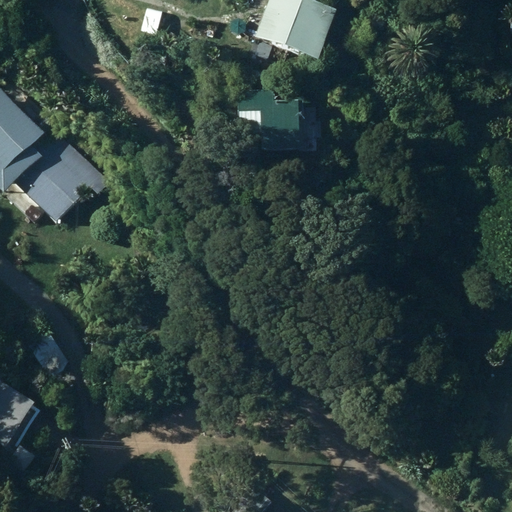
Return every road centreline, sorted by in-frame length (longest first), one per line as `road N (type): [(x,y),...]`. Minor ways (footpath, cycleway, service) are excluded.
road 1 (unclassified): [(362,460),(304,411),(244,322),(201,201),(149,122),(31,0)]
road 2 (unclassified): [(362,460),(254,418),(181,414),(122,444),(74,511)]
